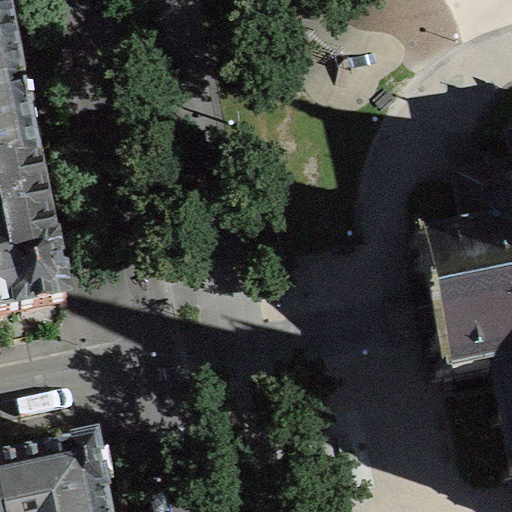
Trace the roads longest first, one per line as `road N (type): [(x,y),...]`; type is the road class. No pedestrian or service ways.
road 1 (residential): [(81,0),(150,354)]
road 2 (residential): [(0,385),(150,354)]
